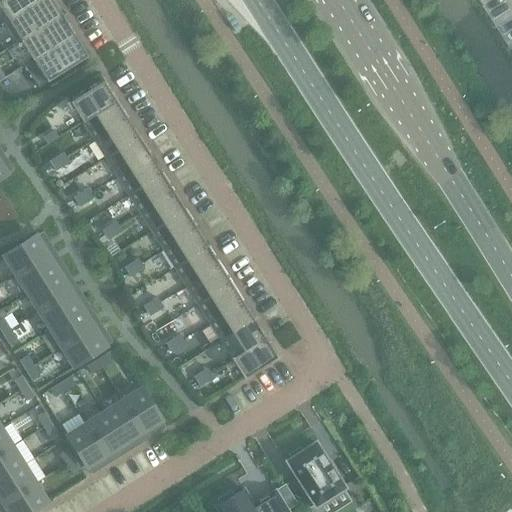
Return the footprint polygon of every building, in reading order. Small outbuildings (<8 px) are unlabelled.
[(0,0),(0,8),(7,20),(3,23),(40,0),(0,0)] [(50,0),(40,0),(3,23),(16,44),(59,17),(60,16),(50,0)] [(59,17),(16,44),(16,45),(21,42),(33,61),(24,66),(25,67),(72,37),(73,36),(60,16),(59,17)] [(72,37),(25,67),(38,88),(86,57),(73,36),(72,37)] [(70,103),(82,123),(115,102),(102,83),(70,103)] [(115,102),(82,123),(94,141),(126,121),(115,102)] [(138,139),(126,121),(94,141),(105,159),(138,139)] [(43,138),(47,145),(58,138),(53,131),(43,138)] [(138,139),(105,159),(117,178),(149,157),(138,139)] [(63,153),(56,157),(62,168),(69,163),(63,153)] [(56,157),(49,162),(56,172),(62,168),(56,157)] [(149,157),(117,178),(128,196),(161,175),(149,157)] [(172,194),(161,175),(128,196),(140,214),(172,194)] [(87,189),(80,193),(86,204),(93,199),(87,189)] [(80,193),(73,198),(80,208),(86,204),(80,193)] [(172,194),(140,214),(151,232),(184,212),(172,194)] [(184,212),(151,232),(163,251),(195,230),(184,212)] [(115,237),(122,233),(115,222),(108,227),(115,237)] [(102,231),(108,241),(115,237),(108,227),(102,231)] [(195,230),(163,251),(174,269),(205,250),(207,249),(195,230)] [(35,236),(3,256),(15,276),(48,256),(35,236)] [(205,250),(174,269),(186,287),(217,268),(218,267),(207,249),(205,250)] [(48,256),(15,276),(27,294),(59,274),(48,256)] [(138,259),(131,264),(137,274),(144,269),(138,259)] [(124,268),(130,278),(137,274),(131,264),(124,268)] [(230,285),(218,267),(217,268),(186,287),(197,305),(230,285)] [(59,274),(27,294),(38,312),(71,292),(59,274)] [(230,285),(197,305),(209,324),(241,303),(230,285)] [(71,292),(38,312),(50,331),(82,310),(71,292)] [(156,313),(163,309),(157,298),(150,303),(156,313)] [(156,313),(150,303),(143,307),(149,317),(156,313)] [(253,322),(241,303),(209,324),(220,342),(251,323),(253,322)] [(82,310),(50,331),(61,349),(94,329),(82,310)] [(3,320),(0,322),(0,330),(3,335),(9,331),(3,320)] [(251,323),(220,342),(232,360),(263,341),(264,340),(253,322),(251,323)] [(94,329),(61,349),(73,368),(106,348),(94,329)] [(9,331),(3,335),(9,345),(16,341),(9,331)] [(179,335),(172,340),(179,350),(185,345),(179,335)] [(166,344),(172,354),(179,350),(172,340),(166,344)] [(263,341),(232,360),(244,379),(276,359),(264,340),(263,341)] [(107,355),(97,361),(101,368),(111,361),(107,355)] [(26,357),(19,361),(26,371),(32,367),(26,357)] [(97,361),(86,367),(91,374),(101,368),(97,361)] [(32,367),(26,371),(32,382),(39,377),(32,367)] [(200,373),(207,383),(213,379),(207,369),(200,373)] [(207,383),(200,373),(193,377),(200,387),(207,383)] [(21,377),(14,381),(20,391),(27,387),(21,377)] [(70,378),(60,384),(64,391),(74,384),(70,378)] [(60,384),(50,391),(54,397),(64,391),(60,384)] [(27,387),(20,391),(27,401),(33,397),(27,387)] [(141,390),(122,402),(142,434),(161,422),(141,390)] [(122,402),(104,413),(124,446),(142,434),(122,402)] [(44,413),(37,418),(43,428),(50,424),(44,413)] [(85,425),(106,457),(124,446),(104,413),(85,425)] [(50,424),(43,428),(50,438),(56,434),(50,424)] [(85,425),(66,437),(86,469),(106,457),(85,425)] [(0,429),(0,455),(12,448),(0,429)] [(345,489),(315,444),(302,452),(299,449),(289,456),(291,459),(286,462),(316,508),(318,507),(343,491),(345,489)] [(0,480),(23,466),(12,448),(0,455),(0,480)] [(67,450),(60,454),(66,464),(73,460),(67,450)] [(73,460),(66,464),(73,475),(79,470),(73,460)] [(23,466),(0,480),(0,500),(3,504),(35,484),(23,466)] [(35,484),(3,504),(7,511),(33,511),(47,503),(35,484)] [(284,487),(277,491),(289,510),(296,506),(284,487)] [(221,504),(216,507),(219,511),(289,511),(288,510),(277,491),(276,490),(259,501),(260,502),(253,506),(243,490),(233,497),(230,492),(218,500),(221,504)]
